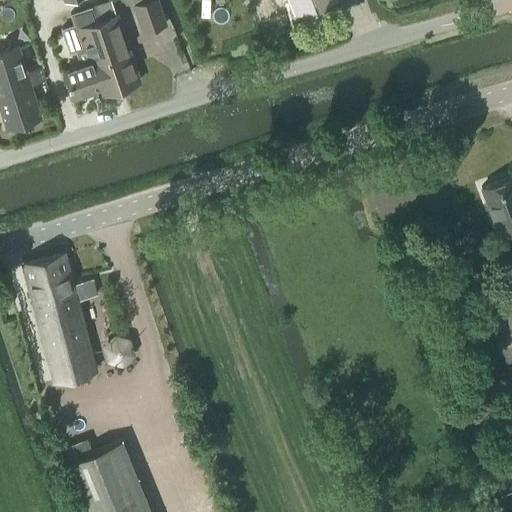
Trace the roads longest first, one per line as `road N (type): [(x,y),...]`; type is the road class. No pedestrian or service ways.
road 1 (unclassified): [(0,165),(511,6)]
road 2 (tertiary): [(0,248),(511,94)]
